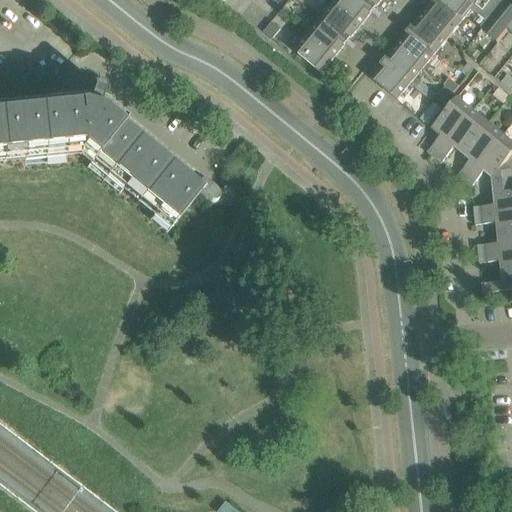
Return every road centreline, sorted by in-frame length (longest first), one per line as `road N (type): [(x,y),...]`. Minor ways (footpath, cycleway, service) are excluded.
road 1 (tertiary): [(403,346),(390,237),(366,190),(217,71),(148,34),(106,0)]
road 2 (residential): [(469,337),(455,193),(349,103)]
